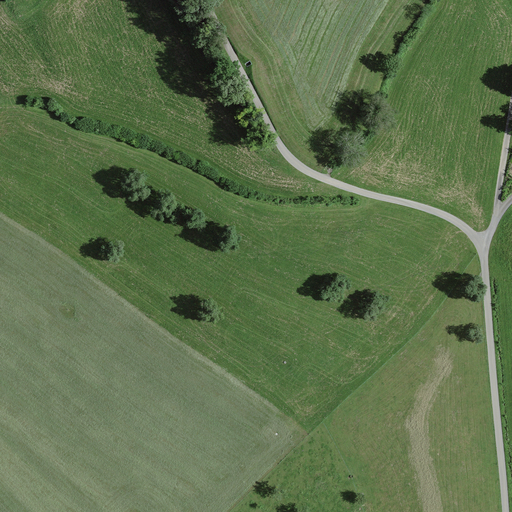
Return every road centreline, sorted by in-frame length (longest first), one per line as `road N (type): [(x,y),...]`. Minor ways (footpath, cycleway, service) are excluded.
road 1 (track): [(511,99),(494,212),(479,244),(502,511)]
road 2 (residential): [(479,244),(435,210),(299,165),(282,149),(202,0)]
